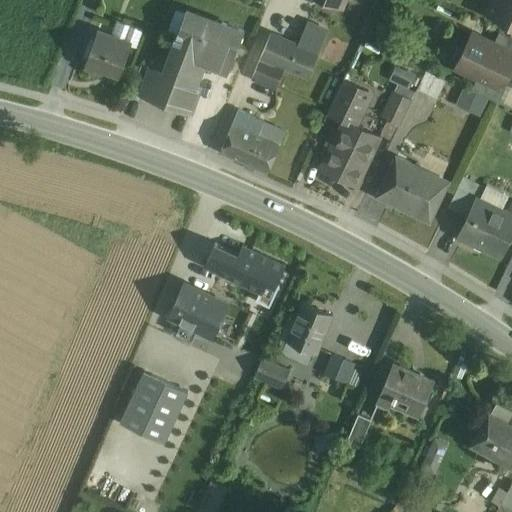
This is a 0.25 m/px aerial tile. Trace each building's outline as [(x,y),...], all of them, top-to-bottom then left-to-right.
[(511,0),(495,0),(491,2),(488,8),(490,14),(511,24),(511,0)] [(182,37),(175,34),(174,38),(178,40),(173,51),(177,53),(169,75),(151,69),(142,93),(190,111),(191,109),(190,109),(199,87),(194,85),(203,62),(228,72),(243,31),(222,23),(221,26),(188,13),(187,15),(189,16),(182,37)] [(116,21),(111,35),(132,43),(130,47),(136,49),(143,31),(116,21)] [(111,35),(97,30),(84,65),(103,72),(104,69),(120,74),(130,47),(132,43),(111,35)] [(511,37),(499,31),(493,44),(511,52),(511,53),(511,54),(511,37)] [(319,53),(271,33),(260,57),(284,67),(308,77),(319,53)] [(511,52),(493,44),(472,33),(456,66),(477,76),(497,86),(497,84),(499,80),(506,77),(511,66),(509,59),(511,54),(511,53),(511,52)] [(284,67),(260,57),(252,78),(276,88),(284,67)] [(151,69),(141,65),(132,89),(142,93),(151,69)] [(416,75),(396,66),(389,80),(409,89),(416,75)] [(445,78),(426,69),(417,89),(436,98),(445,78)] [(497,86),(477,76),(471,89),(490,98),(498,102),(505,88),(497,84),(497,86)] [(366,89),(343,79),(328,111),(344,119),(321,168),(357,185),(380,136),(357,125),(365,106),(364,102),(367,93),(366,89)] [(490,98),(471,89),(464,86),(456,104),(481,116),(490,98)] [(411,101),(394,92),(383,113),(382,114),(400,123),(411,101)] [(263,121),(238,110),(221,151),(248,162),(246,167),(253,170),(255,165),(268,171),(279,144),(258,134),(263,121)] [(446,181),(396,157),(378,195),(428,219),(446,181)] [(476,197),(457,188),(448,207),(467,216),(476,197)] [(511,228),(511,214),(476,197),(467,216),(458,235),(500,255),(511,228)] [(203,233),(190,261),(261,294),(279,257),(235,237),(231,246),(203,233)] [(225,303),(185,284),(171,314),(211,333),(225,303)] [(333,312),(303,300),(287,338),(316,350),(333,312)] [(230,357),(212,348),(208,358),(226,367),(230,357)] [(289,370),(261,357),(254,373),(282,386),(289,370)] [(170,381),(176,366),(160,359),(153,373),(170,381)] [(363,368),(343,359),(336,374),(356,383),(363,368)] [(434,380),(394,362),(378,399),(391,405),(396,393),(410,399),(406,406),(420,412),(434,380)] [(222,370),(205,363),(198,380),(214,387),(222,370)] [(199,375),(176,366),(170,381),(167,387),(189,398),(199,375)] [(511,421),(511,409),(496,401),(491,411),(490,411),(472,441),(511,463),(511,423),(511,421)] [(359,412),(347,438),(360,443),(371,417),(359,412)] [(439,469),(449,442),(434,437),(423,463),(439,469)] [(220,511),(229,492),(209,483),(197,511),(220,511)] [(511,511),(511,484),(506,492),(499,505),(511,511)] [(491,500),(499,505),(506,492),(498,487),(491,500)]
